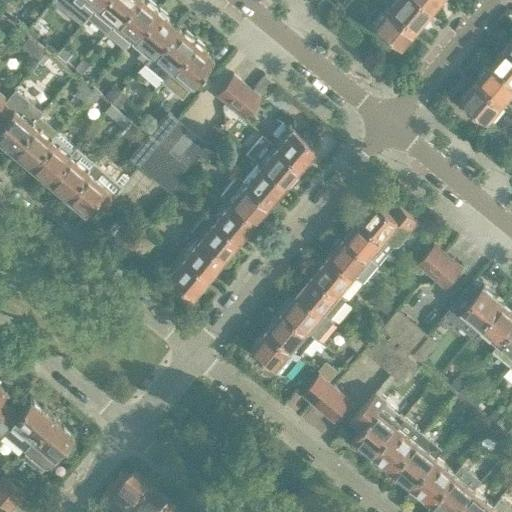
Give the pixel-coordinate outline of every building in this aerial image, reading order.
[(111,23),(130,0),(99,0),(93,7),(111,23)] [(123,46),(130,38),(156,8),(155,7),(156,4),(150,0),(130,0),(111,23),(105,30),(123,46)] [(430,7),(421,0),(389,0),(387,2),(415,25),(430,7)] [(415,25),(387,2),(371,21),(399,44),(415,25)] [(143,60),(174,24),(166,16),(167,13),(159,7),(156,8),(130,38),(141,48),(136,54),(143,60)] [(167,70),(193,39),(192,38),(193,36),(185,29),(183,31),(174,24),(143,60),(162,76),(167,70)] [(196,74),(212,55),(203,47),(204,45),(196,38),(194,40),(193,39),(167,70),(178,79),(176,82),(185,90),(197,75),(196,74)] [(511,45),(507,41),(491,59),(511,76),(511,45)] [(64,44),(58,52),(65,58),(72,50),(64,44)] [(82,57),(75,67),(81,72),(88,63),(82,57)] [(511,76),(491,59),(474,79),(502,102),(511,89),(511,76)] [(215,91),(220,95),(225,99),(242,80),(232,71),(215,91)] [(474,79),(460,96),(488,119),(502,102),(474,79)] [(82,98),(91,87),(83,80),(74,92),(82,98)] [(242,80),(225,99),(234,107),(251,87),(242,80)] [(113,84),(106,93),(112,98),(119,89),(113,84)] [(89,104),(100,91),(93,85),(91,87),(82,98),(89,104)] [(251,87),(234,107),(244,115),(260,95),(251,87)] [(119,89),(112,98),(118,103),(126,94),(119,89)] [(15,103),(6,96),(0,102),(0,139),(10,147),(32,122),(13,106),(15,103)] [(109,103),(104,109),(122,125),(128,118),(109,103)] [(165,110),(149,129),(148,131),(158,139),(175,118),(165,110)] [(175,118),(158,139),(167,147),(184,126),(175,118)] [(32,122),(10,147),(28,163),(49,137),(32,122)] [(304,136),(288,123),(274,140),(300,163),(315,145),(311,142),(312,140),(306,134),(304,136)] [(184,126),(167,147),(176,155),(194,134),(184,126)] [(46,178),(68,152),(74,145),(56,129),(49,137),(28,163),(46,178)] [(130,152),(140,161),(158,139),(148,131),(130,152)] [(194,134),(176,155),(185,163),(196,151),(201,144),(203,142),(194,134)] [(300,163),(274,140),(268,135),(251,155),(257,160),(286,184),(294,174),(292,172),(300,163)] [(158,139),(140,161),(149,169),(167,147),(158,139)] [(215,146),(206,139),(203,142),(201,144),(210,152),(215,146)] [(210,152),(201,144),(196,151),(205,159),(210,152)] [(167,147),(149,169),(158,176),(176,155),(167,147)] [(68,152),(46,178),(64,194),(86,168),(68,152)] [(176,155),(158,176),(168,184),(185,163),(176,155)] [(286,184),(257,160),(242,179),(268,201),(275,193),(277,195),(286,184)] [(86,168),(64,194),(83,210),(89,202),(98,210),(114,191),(86,168)] [(268,201),(242,179),(236,173),(220,192),(226,197),(254,221),(263,211),(261,209),(268,201)] [(188,186),(179,178),(174,184),(183,192),(188,186)] [(183,192),(174,184),(168,190),(178,198),(183,192)] [(412,226),(420,217),(398,198),(390,207),(388,205),(389,204),(382,198),(380,200),(376,196),(360,215),(394,244),(396,245),(412,226)] [(254,221),(226,197),(211,215),(237,237),(244,230),(246,231),(254,221)] [(237,237),(211,215),(211,216),(205,210),(189,229),(195,234),(224,258),(232,247),(230,246),(237,237)] [(151,222),(141,214),(136,220),(146,228),(151,222)] [(394,244),(360,215),(354,223),(351,222),(343,232),(371,256),(379,262),(394,244)] [(136,220),(119,240),(129,248),(146,228),(145,228),(146,228),(136,220)] [(379,262),(371,256),(343,232),(334,243),(336,244),(329,252),(356,274),(363,281),(379,262)] [(224,258),(195,234),(180,253),(206,275),(213,267),(215,268),(224,258)] [(418,261),(427,269),(444,249),(435,241),(418,261)] [(436,276),(453,256),(444,249),(427,269),(431,272),(427,277),(432,281),(436,276)] [(356,274),(329,252),(323,260),(321,259),(312,269),(340,293),(356,274)] [(206,275),(180,253),(164,271),(180,284),(178,286),(185,292),(187,290),(190,293),(206,275)] [(453,256),(436,276),(446,285),(463,265),(453,256)] [(346,298),(340,293),(312,269),(303,279),(305,281),(298,290),(331,316),(346,298)] [(463,308),(481,324),(502,298),(484,283),(463,308)] [(331,316),(298,290),(292,297),(290,295),(281,306),(310,329),(319,337),(334,319),(331,316)] [(511,324),(511,306),(502,298),(481,324),(500,339),(511,324)] [(396,308),(387,300),(382,307),(391,314),(396,308)] [(274,318),(266,328),(292,350),(294,348),(310,329),(281,306),(272,316),(274,318)] [(391,314),(381,326),(391,335),(407,315),(398,306),(396,308),(391,314)] [(407,315),(391,335),(400,343),(417,323),(407,315)] [(417,323),(400,343),(409,350),(426,330),(417,323)] [(511,364),(511,363),(511,324),(500,339),(492,349),(511,364)] [(364,346),(374,355),(391,335),(381,326),(364,346)] [(263,354),(279,367),(284,372),(300,353),(294,348),(292,350),(266,328),(252,345),(256,348),(254,350),(261,356),(263,354)] [(358,328),(353,335),(362,343),(367,336),(358,328)] [(414,351),(423,359),(439,341),(429,333),(414,351)] [(362,343),(353,335),(348,341),(357,348),(362,343)] [(391,335),(374,355),(383,363),(400,343),(391,335)] [(392,370),(407,352),(409,350),(400,343),(383,363),(392,370)] [(324,365),(319,372),(329,380),(334,373),(324,365)] [(459,387),(467,378),(459,371),(451,381),(459,387)] [(329,380),(319,372),(302,391),(315,402),(332,382),(329,380)] [(485,392),(467,378),(459,387),(476,402),(485,392)] [(315,402),(325,410),(342,391),(332,382),(315,402)] [(373,450),(397,422),(403,415),(384,399),(386,397),(376,389),(345,425),(354,434),(352,437),(362,446),(365,443),(373,450)] [(342,391),(325,410),(334,418),(351,398),(342,391)] [(16,412),(7,404),(0,413),(0,433),(2,431),(23,448),(51,415),(29,396),(16,412)] [(73,433),(51,415),(23,448),(45,467),(47,464),(50,467),(56,459),(53,456),(73,433)] [(397,422),(373,450),(371,453),(382,462),(384,459),(392,466),(417,438),(397,422)] [(412,482),(436,454),(442,446),(423,430),(417,438),(392,466),(390,469),(401,478),(403,475),(412,482)] [(511,441),(503,452),(510,458),(511,454),(511,441)] [(436,454),(412,482),(409,485),(420,494),(422,491),(431,498),(455,470),(436,454)] [(447,511),(452,511),(474,486),(481,478),(471,470),(464,478),(455,470),(431,498),(429,501),(439,510),(442,507),(447,511)] [(0,502),(9,510),(24,491),(2,473),(0,475),(0,502)] [(146,511),(157,499),(149,492),(144,493),(134,485),(124,497),(115,508),(118,511),(146,511)] [(474,486),(452,511),(485,511),(493,503),(474,486)] [(118,511),(115,508),(124,497),(114,488),(101,505),(109,511),(118,511)] [(165,506),(157,499),(146,511),(167,511),(166,511),(165,506)] [(505,511),(493,503),(485,511),(505,511)]
